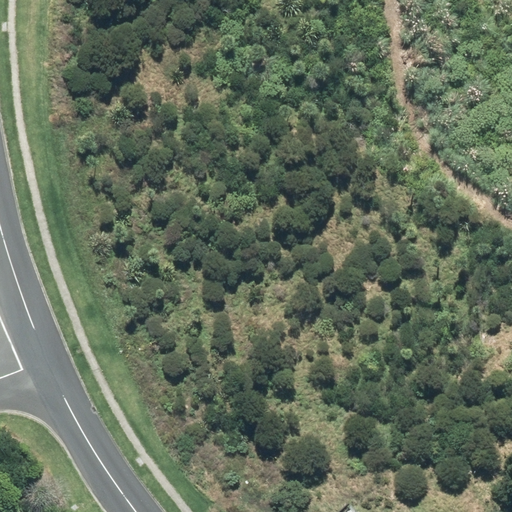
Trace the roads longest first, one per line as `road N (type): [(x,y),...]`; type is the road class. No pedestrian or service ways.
road 1 (tertiary): [(46,361),(134,511)]
road 2 (tertiary): [(0,228),(46,361)]
